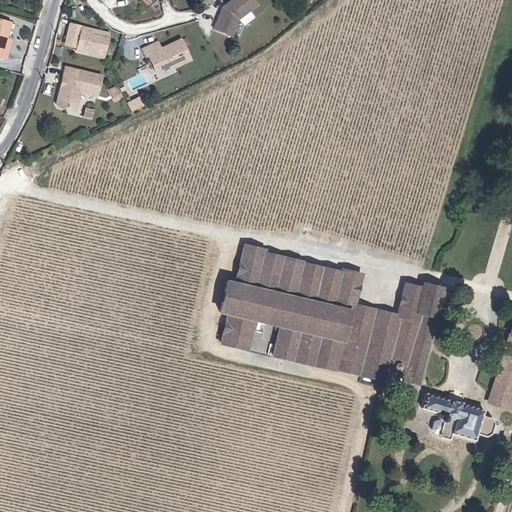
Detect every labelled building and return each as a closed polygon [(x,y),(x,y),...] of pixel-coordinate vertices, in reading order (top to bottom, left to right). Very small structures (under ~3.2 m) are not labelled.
[(225,0),(218,6),(209,29),(227,35),(234,18),(252,2),(250,0),(225,0)] [(0,56),(6,59),(12,41),(7,39),(12,24),(0,19),(0,56)] [(75,26),(65,23),(60,43),(71,46),(75,26)] [(76,26),(71,49),(100,56),(104,38),(87,34),(88,28),(76,26)] [(186,58),(176,38),(156,48),(153,41),(137,49),(141,56),(143,55),(151,71),(169,63),(171,66),(186,58)] [(66,102),(74,103),(75,96),(73,94),(75,89),(93,92),(98,74),(62,66),(58,78),(61,80),(60,84),(57,86),(53,104),(65,107),(66,102)] [(108,88),(112,98),(119,94),(114,85),(108,88)] [(377,383),(378,379),(390,327),(387,326),(344,316),(352,282),(341,280),(340,282),(263,262),(263,258),(244,254),(233,290),(225,288),(217,319),(225,321),(218,349),(244,356),(252,328),(277,335),(269,363),(375,391),(377,383)] [(388,323),(387,326),(390,327),(378,379),(390,382),(394,381),(396,376),(399,377),(397,388),(411,392),(432,298),(417,293),(415,299),(395,294),(388,323)] [(511,316),(508,316),(496,356),(480,410),(497,413),(509,373),(511,373),(511,316)] [(446,439),(446,441),(468,448),(476,419),(451,413),(451,409),(443,407),(441,409),(426,405),(423,417),(424,420),(431,422),(434,429),(434,433),(437,437),(440,426),(449,428),(446,439)] [(440,426),(437,437),(446,439),(449,428),(440,426)] [(446,441),(446,439),(437,437),(435,444),(438,447),(444,448),(446,441)]
